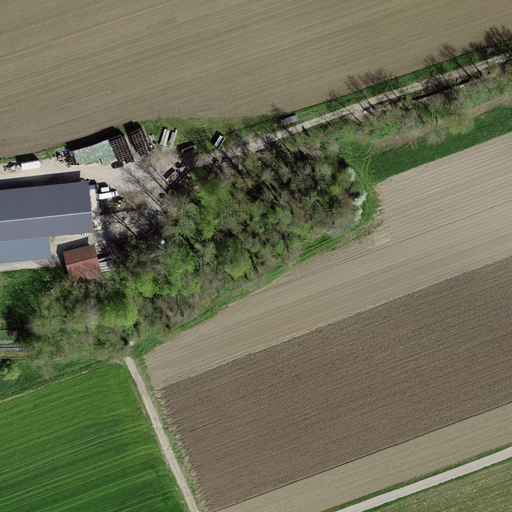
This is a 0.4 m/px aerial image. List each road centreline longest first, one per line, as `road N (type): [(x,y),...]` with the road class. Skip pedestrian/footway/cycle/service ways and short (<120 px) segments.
road 1 (track): [(511,54),(184,171),(125,182)]
road 2 (track): [(346,511),(511,452)]
road 3 (track): [(195,511),(128,356)]
road 4 (residential): [(0,180),(108,169),(125,182)]
